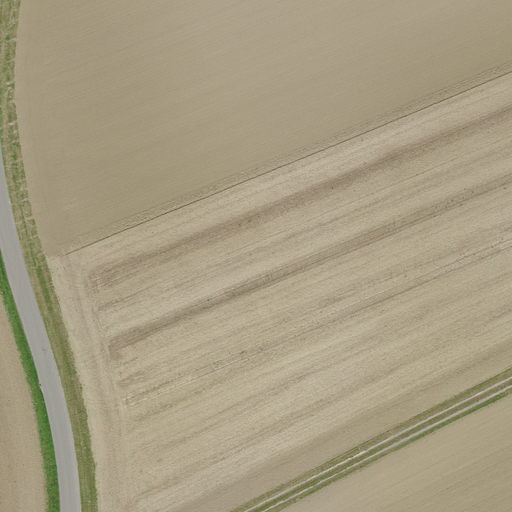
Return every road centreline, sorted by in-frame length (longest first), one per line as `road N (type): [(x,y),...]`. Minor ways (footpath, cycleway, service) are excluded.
road 1 (unclassified): [(0,172),(72,470),(74,511)]
road 2 (track): [(259,511),(511,381)]
